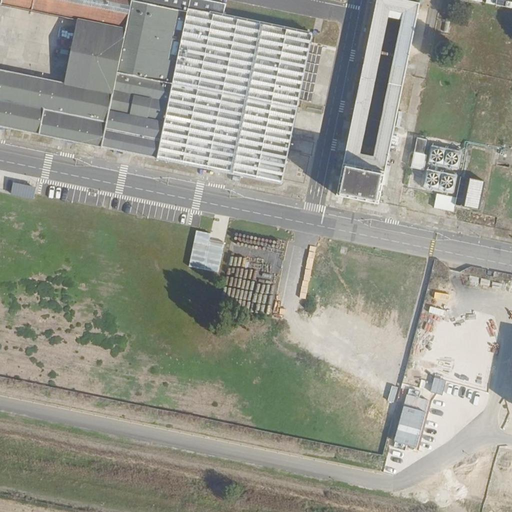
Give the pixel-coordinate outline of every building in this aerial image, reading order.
[(0,0),(0,4),(77,20),(65,83),(0,70),(0,127),(282,186),(312,35),(213,15),(216,2),(204,0),(0,0)] [(419,3),(404,0),(376,0),(337,196),(378,205),(419,3)] [(427,140),(417,138),(411,168),(424,171),(427,157),(424,156),(427,140)] [(462,151),(432,145),(428,164),(458,171),(462,151)] [(457,175),(426,169),(422,188),(453,194),(457,175)] [(456,197),(454,203),(461,205),(467,178),(460,176),(456,197)] [(485,181),(471,178),(465,205),(479,208),(485,181)] [(14,182),(11,194),(34,199),(36,187),(14,182)] [(437,194),(435,207),(453,211),(454,203),(456,197),(437,194)] [(211,234),(196,231),(189,266),(204,269),(209,242),(211,234)] [(209,242),(204,269),(219,272),(224,245),(209,242)] [(445,381),(435,378),(431,391),(442,394),(445,381)] [(398,387),(392,385),(387,400),(394,402),(398,387)] [(408,395),(419,398),(421,392),(410,389),(408,395)] [(408,395),(407,394),(394,441),(417,447),(430,401),(419,398),(408,395)]
